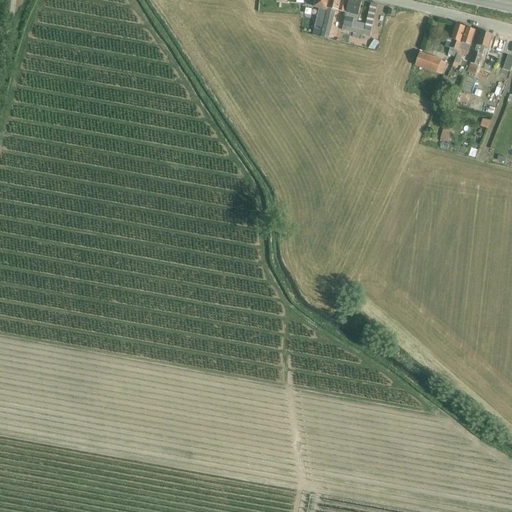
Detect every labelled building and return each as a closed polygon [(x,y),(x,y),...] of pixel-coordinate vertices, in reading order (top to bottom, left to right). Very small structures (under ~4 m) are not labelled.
[(269,0),(266,0),(266,7),(281,9),(281,14),(287,14),(287,9),(303,11),(303,3),(287,2),(287,0),(278,0),(278,1),(269,0)] [(321,37),(329,0),(316,0),(315,8),(319,9),(316,24),(307,22),(309,35),(321,37)] [(329,0),(321,37),(329,39),(336,11),(339,12),(340,0),(329,0)] [(340,0),(339,12),(346,14),(349,0),(340,0)] [(356,0),(349,0),(346,14),(342,30),(353,33),(363,35),(370,37),(373,26),(357,22),(362,1),(356,0)] [(371,3),(367,19),(374,20),(377,4),(371,3)] [(456,58),(466,28),(455,24),(451,38),(448,37),(445,47),(450,49),(448,55),(456,58)] [(466,28),(456,58),(453,67),(458,68),(463,53),(468,55),(476,31),(466,28)] [(481,32),(467,72),(470,73),(469,76),(474,77),(474,74),(476,75),(485,47),(488,48),(492,35),(481,32)] [(374,39),(368,48),(373,49),(375,50),(379,42),(374,39)] [(420,52),(415,66),(442,75),(447,63),(441,61),(442,60),(420,52)] [(511,56),(508,55),(503,69),(510,72),(511,66),(511,56)] [(443,88),(448,77),(444,76),(439,87),(443,88)] [(448,77),(443,88),(451,92),(456,80),(448,77)] [(428,81),(423,92),(431,96),(436,85),(428,81)] [(504,114),(496,135),(500,137),(505,122),(510,124),(511,118),(511,103),(510,103),(507,115),(504,114)] [(484,116),(482,124),(490,127),(493,118),(484,116)] [(444,126),(440,138),(449,141),(453,129),(444,126)] [(441,143),(440,149),(447,151),(449,145),(441,143)]
